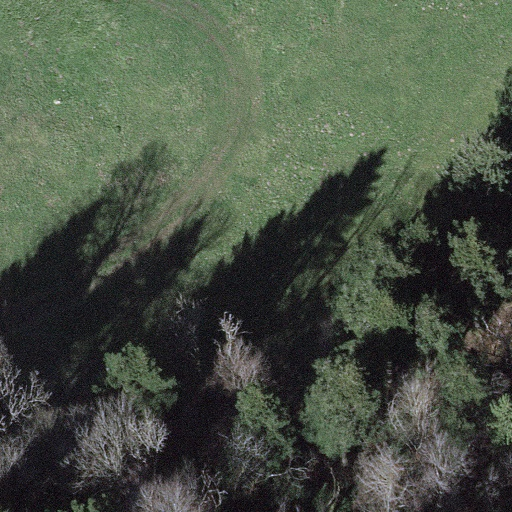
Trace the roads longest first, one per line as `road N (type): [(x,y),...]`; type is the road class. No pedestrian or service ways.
road 1 (track): [(0,322),(99,277),(151,240),(231,143)]
road 2 (track): [(361,0),(231,143)]
road 3 (track): [(231,143),(233,64),(203,15),(179,0)]
